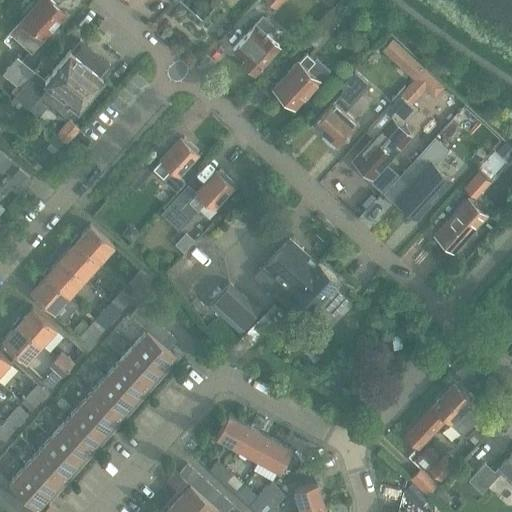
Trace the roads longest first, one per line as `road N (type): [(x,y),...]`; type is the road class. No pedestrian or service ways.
road 1 (residential): [(460,330),(184,73)]
road 2 (residential): [(91,511),(217,373),(350,448)]
road 3 (residential): [(0,271),(184,73)]
road 4 (residential): [(350,448),(460,330)]
